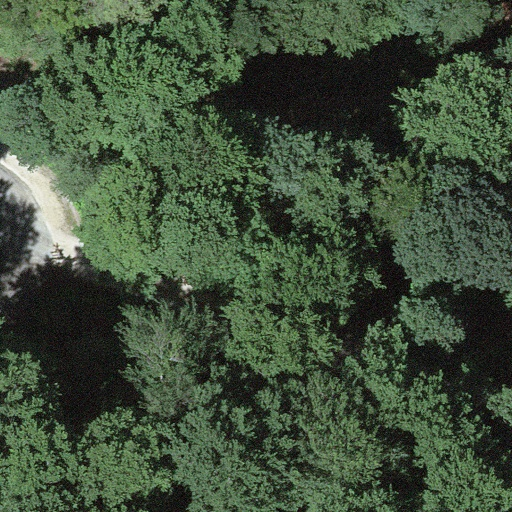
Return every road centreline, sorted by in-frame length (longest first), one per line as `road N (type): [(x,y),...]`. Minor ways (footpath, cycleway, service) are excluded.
road 1 (track): [(7,245),(322,343),(511,419)]
road 2 (track): [(511,85),(373,105),(41,116),(0,132)]
